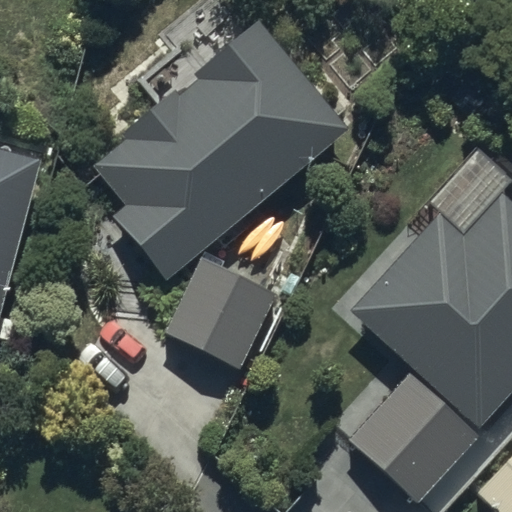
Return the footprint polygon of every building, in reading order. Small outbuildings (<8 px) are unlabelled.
[(119,206),(112,212),(165,278),(353,127),(257,8),(76,152),(119,206)] [(0,326),(45,166),(0,153),(0,326)] [(353,321),(411,370),(349,442),(421,503),(511,395),(511,203),(505,198),(511,190),(511,183),(479,155),(434,209),(442,216),(353,321)] [(274,290),(198,257),(165,332),(242,365),(274,290)] [(511,511),(511,456),(477,494),(496,511),(511,511)]
